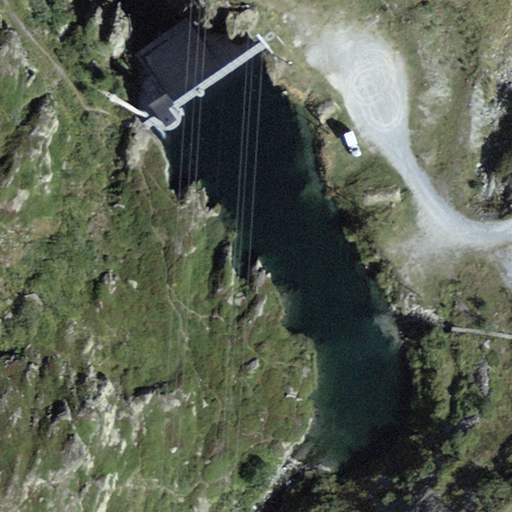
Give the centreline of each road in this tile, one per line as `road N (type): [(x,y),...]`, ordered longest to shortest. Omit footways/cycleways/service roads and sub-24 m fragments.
road 1 (trunk): [(334,511),(511,14)]
road 2 (track): [(507,252),(479,245),(433,214),(326,42)]
